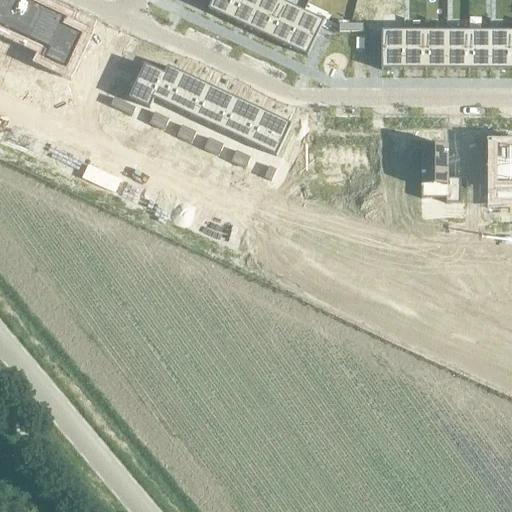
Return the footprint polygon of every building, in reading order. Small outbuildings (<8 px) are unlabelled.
[(0,0),(0,19),(9,0),(0,0)] [(23,0),(9,0),(0,19),(0,28),(10,33),(25,1),(23,0)] [(214,0),(212,4),(209,11),(228,21),(238,0),(214,0)] [(238,0),(228,21),(248,30),(261,0),(238,0)] [(276,0),(261,0),(248,30),(268,39),(284,4),(276,0)] [(25,1),(10,33),(24,39),(39,7),(25,1)] [(284,4),(268,39),(287,48),(304,13),(284,4)] [(39,7),(24,39),(37,46),(53,14),(39,7)] [(304,13),(287,48),(308,58),(324,22),(304,13)] [(53,14),(37,46),(51,52),(55,44),(63,27),(66,20),(53,14)] [(340,25),(340,33),(352,33),(352,25),(340,25)] [(352,25),(352,33),(364,33),(364,25),(352,25)] [(63,27),(55,44),(75,54),(83,37),(63,27)] [(381,32),(381,71),(404,71),(404,32),(381,32)] [(404,32),(404,71),(425,71),(426,32),(404,32)] [(426,32),(425,71),(447,71),(447,33),(426,32)] [(447,33),(447,71),(469,71),(469,33),(447,33)] [(469,33),(469,71),(490,72),(490,33),(469,33)] [(490,33),(490,72),(511,72),(511,33),(490,33)] [(5,44),(0,55),(7,58),(12,47),(5,44)] [(51,52),(47,62),(67,71),(75,54),(55,44),(51,52)] [(25,53),(20,64),(27,67),(32,57),(25,53)] [(32,57),(27,67),(35,71),(40,60),(32,57)] [(146,66),(138,83),(158,93),(166,75),(146,66)] [(158,93),(154,100),(168,107),(183,75),(169,68),(166,75),(158,93)] [(55,72),(52,79),(63,84),(66,77),(55,72)] [(183,75),(168,107),(182,113),(197,81),(183,75)] [(66,77),(63,84),(74,89),(77,82),(66,77)] [(197,81),(182,113),(195,120),(210,87),(197,81)] [(138,83),(130,100),(150,110),(154,100),(158,93),(138,83)] [(210,87),(195,120),(209,126),(224,94),(210,87)] [(224,94),(209,126),(222,132),(237,100),(224,94)] [(115,100),(111,107),(122,112),(126,105),(115,100)] [(237,100),(222,132),(236,139),(251,106),(237,100)] [(126,105),(122,112),(133,117),(136,110),(126,105)] [(251,106),(236,139),(249,145),(265,113),(251,106)] [(265,113),(249,145),(263,151),(278,119),(265,113)] [(156,114),(150,125),(158,129),(163,118),(156,114)] [(163,118),(158,129),(165,132),(170,121),(163,118)] [(278,119),(263,151),(277,158),(293,126),(278,119)] [(183,127),(178,138),(185,141),(190,130),(183,127)] [(190,130),(185,141),(192,145),(197,134),(190,130)] [(210,140),(205,151),(212,154),(217,143),(210,140)] [(217,143),(212,154),(219,157),(224,146),(217,143)] [(300,163),(296,183),(308,186),(306,197),(337,203),(348,151),(327,147),(324,163),(313,161),(312,166),(300,163)] [(421,147),(421,200),(445,200),(445,204),(461,204),(461,179),(448,179),(448,147),(447,147),(447,150),(423,150),(423,147),(421,147)] [(496,148),(496,200),(511,200),(511,150),(498,150),(498,148),(496,148)] [(237,152),(232,163),(239,167),(244,156),(237,152)] [(244,156),(239,167),(246,170),(252,159),(244,156)] [(363,162),(359,211),(383,213),(385,191),(390,192),(390,191),(387,190),(388,176),(386,176),(387,164),(363,162)] [(270,168),(265,179),(272,182),(278,171),(270,168)] [(351,214),(350,219),(359,223),(359,215),(351,214)] [(453,248),(468,248),(468,216),(453,216),(453,248)]
